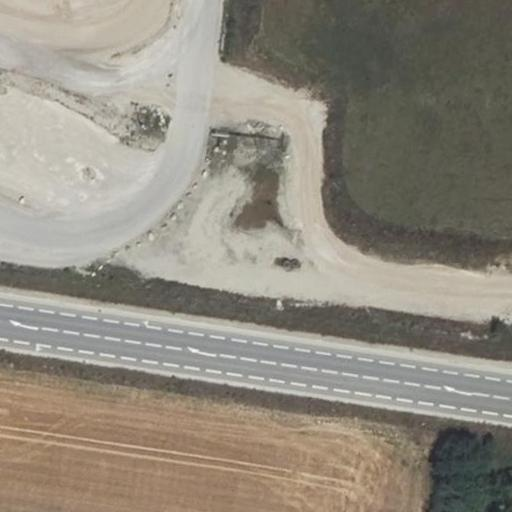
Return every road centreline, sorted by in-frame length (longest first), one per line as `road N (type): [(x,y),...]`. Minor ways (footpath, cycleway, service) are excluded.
road 1 (unclassified): [(0,191),(58,221),(168,249),(430,298),(511,298)]
road 2 (secondary): [(0,327),(511,401)]
road 3 (unknown): [(128,239),(182,148),(194,0)]
